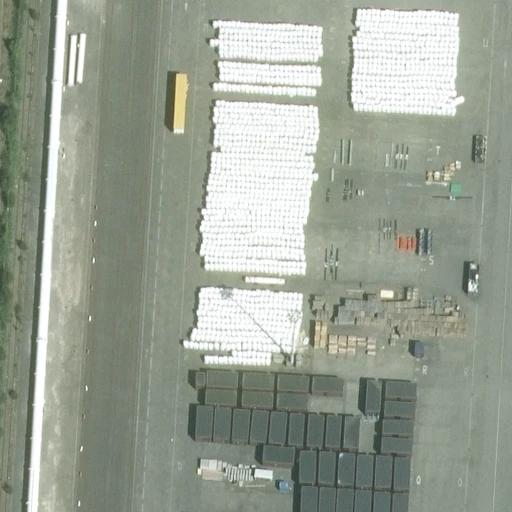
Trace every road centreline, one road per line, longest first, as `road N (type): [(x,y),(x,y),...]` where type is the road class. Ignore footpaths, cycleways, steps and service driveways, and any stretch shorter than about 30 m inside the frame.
road 1 (unknown): [(511,0),(477,511)]
road 2 (unknown): [(156,511),(178,0)]
